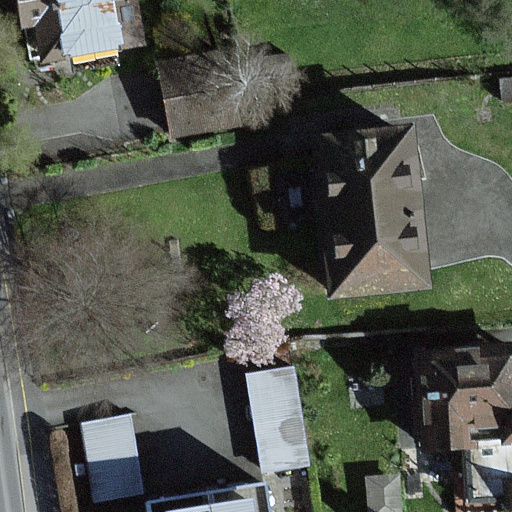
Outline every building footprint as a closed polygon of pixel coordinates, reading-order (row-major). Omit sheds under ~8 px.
[(0,0),(0,7),(6,38),(18,36),(26,74),(52,69),(54,83),(115,72),(112,57),(130,54),(120,0),(0,0)] [(233,54),(151,66),(163,142),(244,130),(233,54)] [(400,137),(310,147),(327,299),(416,290),(400,137)] [(511,351),(435,356),(402,358),(408,467),(455,465),(457,511),(482,511),(511,510),(511,351)] [(308,462),(292,368),(249,375),(265,469),(308,462)] [(141,491),(129,417),(85,424),(97,498),(141,491)] [(163,502),(147,504),(148,511),(266,511),(263,487),(251,489),(163,502)]
